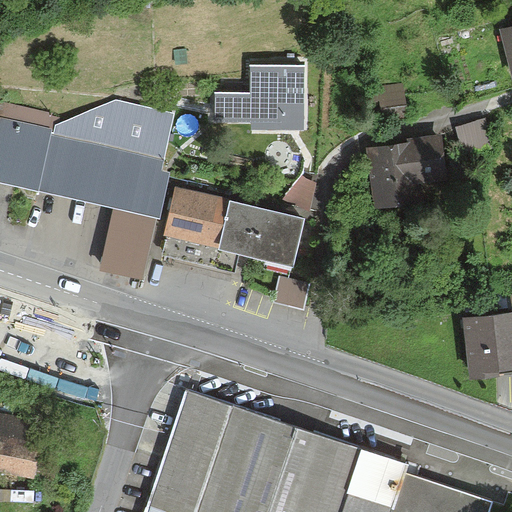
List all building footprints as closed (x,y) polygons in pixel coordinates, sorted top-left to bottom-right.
[(511,27),(502,30),(511,67),(511,27)] [(304,122),(302,63),(251,64),(252,91),(213,92),(214,125),(304,122)] [(400,81),(378,86),(385,117),(407,111),(400,81)] [(0,174),(114,201),(159,212),(170,169),(161,167),(173,107),(117,95),(57,121),(56,127),(0,114),(0,174)] [(492,145),(485,120),(458,127),(464,152),(492,145)] [(441,135),(369,147),(379,207),(424,200),(421,180),(448,175),(441,135)] [(165,229),(222,241),(232,195),(175,182),(165,229)] [(304,211),(232,195),(222,241),(294,257),(304,211)] [(144,276),(159,212),(114,201),(100,265),(144,276)] [(295,277),(280,274),(275,300),(289,303),(295,277)] [(309,280),(295,277),(289,303),(303,306),(309,280)] [(511,312),(467,318),(474,371),(511,366),(511,312)] [(406,465),(187,393),(147,511),(390,511),(404,471),(406,465)] [(45,420),(0,414),(0,470),(37,476),(45,420)] [(491,511),(495,501),(404,471),(390,511),(491,511)]
